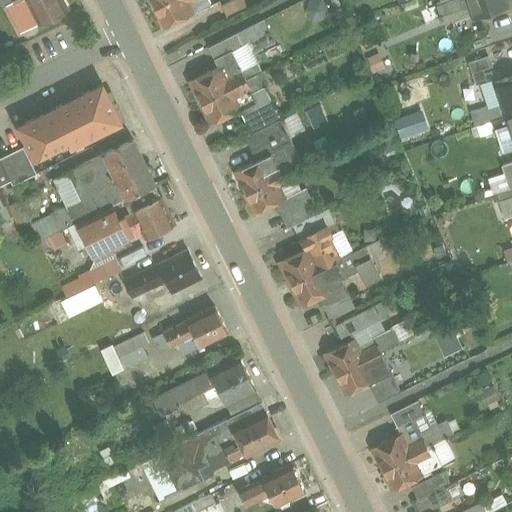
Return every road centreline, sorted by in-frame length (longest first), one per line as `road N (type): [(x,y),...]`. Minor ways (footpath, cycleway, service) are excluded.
road 1 (tertiary): [(127,40),(363,511)]
road 2 (residential): [(127,40),(0,90)]
